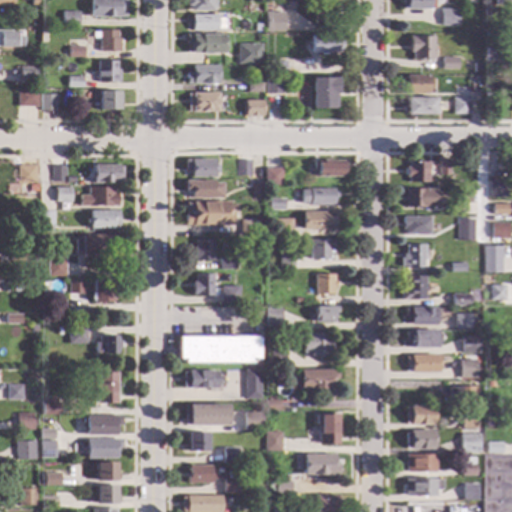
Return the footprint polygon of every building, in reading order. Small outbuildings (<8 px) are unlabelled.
[(124,0),(124,18),(88,18),(88,0),(124,0)] [(211,0),(211,1),(214,1),(213,6),(211,6),(211,11),(189,11),(189,7),(184,7),(184,0),(211,0)] [(342,0),(343,7),(337,7),(337,12),(320,12),(319,0),(342,0)] [(432,0),(432,9),(404,9),(404,7),(401,7),(400,0),(432,0)] [(457,26),(439,26),(439,9),(456,9),(457,26)] [(77,27),(60,27),(60,12),(77,12),(77,27)] [(283,32),(264,32),(264,13),(282,13),(283,32)] [(214,31),(190,31),(189,15),(214,15),(214,31)] [(115,38),(118,38),(118,52),(97,52),(96,38),(91,38),(91,32),(97,32),(97,30),(115,30),(115,38)] [(15,48),(0,48),(0,32),(15,33),(15,48)] [(222,53),(209,53),(209,55),(198,55),(198,53),(188,54),(188,44),(184,44),(184,35),(222,34),(222,53)] [(335,43),(340,43),(340,52),(336,52),(336,53),(310,53),(310,36),(335,36),(335,43)] [(432,59),(411,59),(411,52),(408,52),(408,36),(433,37),(432,59)] [(259,64),(236,64),(235,45),(259,44),(259,64)] [(82,57),(66,58),(66,47),(82,46),(82,57)] [(500,62),(485,63),(485,48),(500,47),(500,62)] [(456,69),(441,69),(440,58),(456,58),(456,69)] [(284,61),(284,75),(268,75),(268,60),(284,61)] [(115,70),(117,70),(117,83),(96,83),(96,61),(115,61),(115,70)] [(215,66),(215,84),(209,84),(209,85),(184,84),(184,73),(190,73),(190,66),(215,66)] [(35,84),(18,83),(18,67),(35,67),(35,84)] [(427,94),(404,94),(404,91),(400,91),(400,79),(404,79),(404,76),(427,76),(427,94)] [(81,88),(65,88),(65,77),(81,78),(81,88)] [(280,94),(263,94),(263,77),(280,77),(281,77),(280,94)] [(336,110),(310,109),(311,78),(337,78),(336,110)] [(495,89),(482,89),(482,80),(495,80),(495,89)] [(260,93),(245,93),(245,83),(260,83),(260,93)] [(36,107),(15,107),(15,90),(36,90),(36,107)] [(117,110),(97,110),(97,92),(117,91),(117,110)] [(216,112),(185,112),(185,93),(215,93),(216,112)] [(53,111),(38,111),(38,95),(53,95),(53,111)] [(434,115),(405,115),(405,98),(434,98),(434,115)] [(468,114),(451,115),(451,98),(468,98),(468,114)] [(261,117),(244,117),(244,116),(241,116),(241,101),(261,101),(261,117)] [(211,178),(184,178),(184,160),(211,159),(211,178)] [(248,177),(233,176),(233,160),(248,161),(248,177)] [(342,177),(315,177),(315,169),(313,169),(313,162),(316,162),(316,160),(342,160),(342,177)] [(448,175),(438,176),(438,161),(448,161),(448,175)] [(426,183),(407,183),(407,177),(404,177),(404,168),(407,168),(407,162),(426,162),(426,183)] [(116,175),(120,175),(120,183),(105,183),(105,182),(98,182),(98,183),(90,183),(90,165),(116,165),(116,175)] [(34,183),(15,183),(15,166),(34,166),(34,183)] [(63,182),(49,182),(49,166),(63,166),(63,182)] [(279,186),(262,186),(262,169),(279,169),(279,186)] [(504,198),(487,198),(487,181),(504,180),(504,198)] [(211,183),(220,183),(220,199),(187,199),(187,192),(181,192),(181,181),(211,181),(211,183)] [(260,197),(248,197),(248,182),(260,182),(260,197)] [(68,203),(52,203),(52,188),(68,188),(68,203)] [(111,193),(114,193),(115,206),(77,206),(77,195),(85,195),(85,188),(111,188),(111,193)] [(332,206),(307,206),(307,203),(299,203),(299,191),(307,190),(307,189),(332,189),(332,206)] [(435,208),(405,208),(405,189),(434,189),(435,208)] [(469,203),(454,203),(453,189),(469,189),(469,203)] [(283,210),(267,210),(267,199),(283,199),(283,210)] [(226,211),(229,211),(229,225),(182,226),(182,213),(183,213),(183,203),(189,203),(189,202),(225,201),(226,211)] [(507,215),(491,215),(490,205),(506,204),(507,215)] [(116,228),(87,229),(87,211),(115,211),(116,228)] [(50,230),(37,230),(37,212),(50,212),(50,230)] [(337,220),(332,220),(332,230),(300,230),(300,213),(337,213),(337,220)] [(428,235),(404,235),(404,231),(402,231),(402,217),(428,217),(428,235)] [(462,226),(448,226),(448,217),(462,217),(462,226)] [(455,241),(472,242),(473,219),(455,218),(455,241)] [(290,235),(273,235),(273,219),(290,219),(290,235)] [(256,236),(237,236),(237,221),(256,221),(256,236)] [(507,239),(489,239),(489,223),(507,223),(507,239)] [(115,256),(79,257),(79,255),(73,255),(72,239),(79,239),(79,236),(115,235),(115,256)] [(45,245),(37,245),(37,236),(45,236),(45,245)] [(331,250),(328,250),(328,260),(309,260),(308,239),(331,239),(331,250)] [(209,261),(192,261),(192,260),(189,260),(189,247),(192,247),(192,240),(209,240),(209,261)] [(423,260),(422,260),(422,268),(400,268),(400,255),(405,255),(405,245),(423,245),(423,260)] [(500,247),(481,247),(481,274),(500,274),(500,247)] [(22,261),(7,261),(6,251),(22,251),(22,261)] [(293,253),(293,270),(276,269),(277,253),(293,253)] [(63,277),(45,277),(45,259),(63,258),(63,277)] [(232,270),(217,270),(217,259),(233,259),(232,270)] [(463,272),(449,273),(449,264),(463,263),(463,272)] [(332,281),(333,281),(333,287),(332,287),(332,294),(313,294),(313,274),(332,274),(332,281)] [(210,296),(192,296),(192,295),(189,295),(189,282),(192,282),(192,275),(210,275),(210,296)] [(422,284),(425,284),(425,291),(422,291),(422,300),(399,300),(399,291),(404,291),(404,276),(422,276),(422,284)] [(111,287),(113,287),(113,295),(111,295),(111,302),(90,303),(90,301),(88,301),(88,294),(90,294),(90,279),(111,279),(111,287)] [(81,294),(66,294),(66,280),(81,280),(81,294)] [(19,292),(2,292),(2,283),(19,283),(19,292)] [(236,305),(218,305),(218,286),(236,286),(236,305)] [(503,286),(503,301),(487,301),(487,286),(503,286)] [(468,307),(449,307),(449,295),(468,294),(468,307)] [(332,306),(332,322),(312,322),(312,319),(309,319),(309,314),(312,314),(312,306),(332,306)] [(435,326),(409,326),(409,317),(403,317),(403,309),(409,309),(409,307),(435,307),(435,326)] [(280,327),(263,327),(263,310),(279,310),(280,327)] [(19,323),(3,323),(3,315),(18,314),(19,323)] [(469,319),(476,319),(476,328),(470,328),(470,329),(452,329),(452,315),(469,314),(469,319)] [(83,345),(65,345),(65,325),(83,325),(83,345)] [(435,330),(435,334),(438,334),(438,342),(436,342),(436,348),(408,349),(408,341),(403,341),(403,332),(408,332),(408,330),(435,330)] [(310,333),(324,333),(324,339),(329,339),(329,355),(321,355),(321,357),(310,357),(310,353),(302,353),(301,333),(310,333)] [(114,342),(118,342),(118,348),(113,348),(113,354),(93,354),(93,343),(96,343),(96,337),(101,337),(101,335),(114,335),(114,342)] [(256,337),(256,360),(250,360),(250,364),(181,364),(181,360),(175,360),(175,337),(256,337)] [(477,354),(458,354),(458,337),(477,337),(477,354)] [(283,351),(284,368),(267,368),(267,351),(283,351)] [(435,373),(408,373),(408,365),(403,365),(403,357),(408,357),(408,355),(435,355),(435,373)] [(474,379),(456,379),(456,361),(474,361),(474,379)] [(511,376),(499,376),(499,367),(511,367),(511,376)] [(257,370),(257,399),(242,399),(242,370),(257,370)] [(335,381),(331,381),(331,390),(298,390),(298,370),(335,370),(335,381)] [(215,389),(185,389),(185,387),(180,388),(180,373),(185,373),(185,371),(214,371),(215,389)] [(114,404),(94,404),(94,385),(91,385),(91,375),(94,375),(94,373),(114,373),(114,404)] [(19,400),(5,400),(5,386),(19,385),(19,400)] [(474,400),(471,400),(471,404),(453,404),(453,399),(446,399),(445,388),(474,387),(474,400)] [(274,400),(277,400),(277,411),(262,411),(262,400),(266,400),(266,396),(274,396),(274,400)] [(55,403),(57,403),(57,416),(40,416),(39,403),(42,403),(42,398),(55,398),(55,403)] [(225,426),(182,426),(182,417),(184,417),(184,405),(225,406),(225,426)] [(431,425),(407,426),(407,423),(402,423),(402,408),(407,408),(407,406),(430,406),(431,425)] [(31,431),(15,431),(15,414),(31,413),(31,431)] [(241,431),(253,431),(253,413),(241,413),(241,431)] [(336,445),(316,445),(316,426),(312,426),(312,416),(316,416),(316,414),(336,414),(336,445)] [(472,430),(456,430),(456,415),(471,415),(472,430)] [(119,425),(114,426),(114,435),(84,436),(83,417),(119,416),(119,425)] [(53,439),(37,439),(37,430),(52,429),(53,439)] [(431,449),(407,449),(407,448),(403,448),(403,433),(406,433),(406,431),(431,430),(431,449)] [(279,452),(262,452),(262,432),(279,432),(279,452)] [(205,452),(185,452),(185,450),(182,450),(182,444),(184,444),(184,433),(205,433),(205,452)] [(119,448),(114,449),(114,459),(84,459),(83,440),(119,439),(119,448)] [(53,453),(38,453),(38,441),(53,441),(53,453)] [(475,441),(475,454),(458,453),(458,441),(475,441)] [(33,460),(13,460),(13,442),(32,442),(33,460)] [(499,453),(484,453),(484,443),(499,443),(499,453)] [(236,454),(241,454),(241,461),(235,461),(235,464),(220,464),(220,448),(236,448),(236,454)] [(332,465),(336,465),(336,475),(301,476),(301,455),(332,454),(332,465)] [(432,472),(403,472),(403,455),(432,455),(432,472)] [(511,511),(479,511),(480,456),(511,456),(511,511)] [(472,465),(473,465),(474,476),(459,476),(459,458),(472,457),(472,465)] [(114,481),(94,481),(94,463),(114,463),(114,481)] [(208,473),(225,473),(225,479),(236,478),(236,494),(221,494),(220,480),(210,480),(210,484),(185,484),(185,474),(186,474),(186,465),(208,465),(208,473)] [(58,485),(42,486),(42,474),(58,473),(58,485)] [(432,497),(403,497),(403,479),(432,479),(432,497)] [(289,494),(273,494),(274,481),(289,482),(289,494)] [(475,485),(460,485),(460,501),(475,501),(475,485)] [(114,504),(94,505),(93,487),(114,486),(114,504)] [(34,506),(16,506),(16,489),(34,489),(34,506)] [(336,500),(339,500),(339,508),(336,508),(336,511),(311,511),(310,495),(336,495),(336,500)] [(218,511),(179,511),(179,497),(184,497),(184,496),(219,496),(218,511)] [(55,497),(55,508),(38,508),(39,497),(55,497)]
